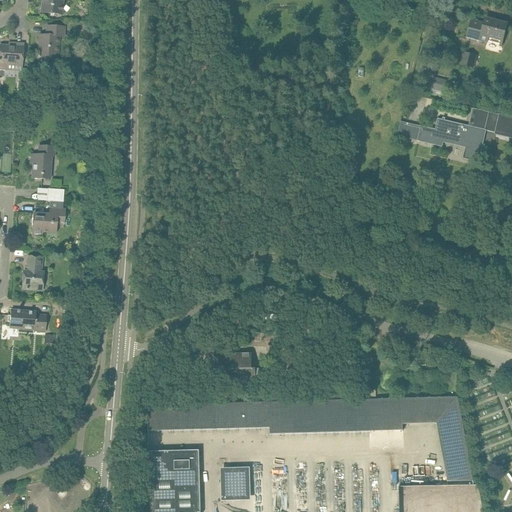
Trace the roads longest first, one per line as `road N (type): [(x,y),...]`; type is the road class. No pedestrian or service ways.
road 1 (unclassified): [(511,364),(283,293),(239,298),(173,336),(117,350)]
road 2 (tertiary): [(117,350),(132,0)]
